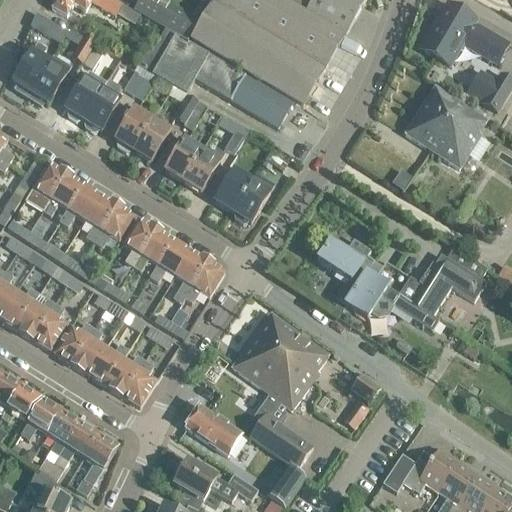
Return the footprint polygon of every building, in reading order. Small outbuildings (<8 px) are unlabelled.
[(87,15),(92,6),(115,19),(116,16),(128,23),(133,15),(108,0),(59,0),(52,12),(67,21),(75,8),(87,15)] [(187,43),(198,24),(193,21),(156,0),(141,0),(135,12),(187,43)] [(205,0),(202,7),(208,11),(214,0),(205,0)] [(325,71),(343,40),(274,0),(217,0),(214,6),(325,71)] [(345,37),(367,0),(313,0),(305,14),(345,37)] [(208,11),(202,7),(193,21),(198,24),(200,25),(208,11)] [(212,8),(191,45),(218,61),(302,110),(324,73),(212,8)] [(496,68),(509,46),(474,26),(475,24),(447,9),(421,53),(448,69),(461,48),(496,68)] [(66,35),(56,29),(52,36),(62,42),(66,35)] [(217,64),(218,61),(191,45),(189,48),(166,35),(152,58),(137,68),(153,77),(151,79),(185,99),(194,84),(271,129),(277,133),(280,129),(287,116),(292,108),(287,105),(217,64)] [(79,67),(92,46),(81,40),(68,60),(79,67)] [(37,47),(31,55),(12,86),(17,89),(14,93),(29,102),(50,66),(41,61),(46,52),(37,47)] [(93,50),(81,68),(90,73),(102,55),(93,50)] [(44,105),(49,108),(68,77),(67,77),(70,71),(53,61),(50,66),(29,102),(41,110),(44,105)] [(478,74),(464,96),(482,107),(496,116),(511,90),(511,85),(500,78),(495,85),(478,74)] [(122,93),(133,99),(143,81),(134,75),(122,93)] [(141,104),(152,87),(143,81),(133,99),(141,104)] [(65,114),(84,126),(103,95),(101,94),(84,83),(65,114)] [(97,137),(98,135),(101,136),(120,105),(115,102),(121,93),(107,84),(101,94),(103,95),(84,126),(85,127),(84,129),(85,132),(94,137),(97,137)] [(431,156),(460,109),(434,92),(404,138),(431,156)] [(173,123),(183,129),(194,111),(184,105),(173,123)] [(488,148),(478,142),(479,140),(477,138),(486,125),(460,109),(431,156),(457,173),(468,157),(478,163),(488,148)] [(191,134),(195,129),(202,116),(194,111),(183,129),(191,134)] [(130,156),(131,154),(133,155),(152,125),(134,114),(115,145),(118,146),(117,148),(118,152),(127,157),(130,156)] [(169,136),(158,129),(152,125),(133,155),(151,166),(169,136)] [(233,157),(244,140),(235,134),(224,152),(233,157)] [(8,143),(0,138),(0,163),(10,169),(14,162),(1,155),(8,143)] [(165,175),(184,186),(202,156),(183,145),(165,175)] [(264,163),(281,174),(287,165),(269,154),(264,163)] [(202,156),(184,186),(201,197),(219,167),(202,156)] [(10,169),(0,163),(0,174),(5,178),(10,169)] [(33,212),(41,217),(66,178),(60,175),(60,176),(48,168),(32,194),(41,199),(33,212)] [(24,178),(32,183),(36,177),(28,171),(24,178)] [(401,174),(392,187),(401,193),(410,180),(401,174)] [(234,217),(252,186),(233,175),(215,205),(234,217)] [(32,183),(24,178),(19,185),(28,190),(32,183)] [(57,209),(66,215),(82,189),(72,183),(72,182),(66,178),(41,217),(49,222),(57,209)] [(234,217),(237,218),(235,221),(236,224),(244,229),(247,228),(249,226),(251,227),(274,190),(256,179),(252,186),(234,217)] [(82,189),(66,215),(58,228),(66,233),(74,220),(83,225),(99,200),(82,189)] [(92,249),(117,209),(111,206),(110,207),(99,200),(83,225),(93,232),(85,245),(92,249)] [(3,213),(11,217),(15,210),(7,205),(3,213)] [(117,209),(92,249),(100,254),(108,241),(119,247),(135,222),(123,215),(123,213),(117,209)] [(11,217),(3,213),(0,217),(0,224),(5,227),(11,217)] [(124,268),(131,273),(156,233),(149,229),(149,230),(139,224),(122,250),(132,256),(124,268)] [(24,245),(29,236),(18,229),(13,238),(24,245)] [(147,265),(156,271),(172,245),(161,238),(162,237),(156,233),(131,273),(139,278),(147,265)] [(29,236),(24,245),(41,255),(46,247),(29,236)] [(10,243),(5,251),(15,258),(20,249),(10,243)] [(345,309),(373,265),(366,261),(370,255),(353,244),(345,256),(329,245),(316,264),(347,284),(342,292),(342,291),(335,302),(345,309)] [(172,245),(156,271),(148,283),(156,288),(164,276),(174,281),(189,256),(172,245)] [(46,247),(41,255),(58,266),(63,258),(63,257),(46,247)] [(28,266),(33,257),(20,249),(15,258),(28,266)] [(452,252),(445,263),(440,260),(435,268),(436,273),(432,278),(426,274),(418,287),(409,281),(397,299),(433,321),(452,291),(464,299),(467,294),(478,301),(486,288),(479,284),(486,274),(452,252)] [(189,256),(174,281),(182,287),(172,303),(181,308),(183,304),(207,265),(201,261),(200,262),(189,256)] [(63,258),(58,266),(75,277),(80,269),(63,258)] [(49,279),(54,271),(45,265),(40,274),(49,279)] [(207,265),(183,304),(191,309),(198,297),(207,303),(223,277),(213,270),(213,269),(207,265)] [(373,265),(345,309),(367,323),(380,301),(432,335),(439,325),(433,321),(397,299),(373,283),(381,271),(373,265)] [(80,269),(75,277),(95,290),(100,282),(80,269)] [(66,290),(71,282),(54,271),(49,279),(66,290)] [(3,276),(0,280),(0,320),(15,296),(6,291),(12,281),(3,276)] [(71,282),(66,290),(79,298),(84,290),(71,282)] [(102,294),(114,301),(119,293),(107,286),(102,294)] [(0,320),(0,323),(15,333),(32,307),(33,307),(38,298),(29,293),(23,302),(15,296),(0,320)] [(131,301),(119,293),(114,301),(126,309),(131,301)] [(104,315),(110,306),(100,300),(94,308),(104,315)] [(32,307),(15,333),(19,335),(18,337),(31,345),(32,344),(55,309),(46,303),(41,313),(33,307),(32,307)] [(136,304),(131,312),(142,319),(147,311),(136,304)] [(110,306),(104,315),(117,323),(122,314),(110,306)] [(342,311),(335,307),(332,312),(339,316),(342,311)] [(32,344),(49,354),(66,328),(57,323),(63,314),(55,309),(32,344)] [(154,326),(165,334),(171,325),(159,318),(154,326)] [(291,415),(314,383),(318,378),(316,376),(328,359),(287,330),(270,318),(255,340),(232,372),(291,415)] [(141,338),(146,330),(135,322),(129,331),(141,338)] [(165,334),(176,341),(182,332),(171,325),(165,334)] [(53,357),(70,368),(93,333),(85,328),(79,337),(70,331),(53,357)] [(155,347),(160,338),(149,332),(144,340),(155,347)] [(88,379),(104,353),(96,347),(101,338),(93,333),(70,368),(69,369),(83,378),(84,376),(88,379)] [(160,338),(155,347),(168,355),(173,347),(160,338)] [(121,363),(122,364),(128,355),(119,349),(113,358),(104,353),(88,379),(104,389),(121,363)] [(477,356),(471,352),(466,359),(473,363),(477,356)] [(122,364),(121,363),(104,389),(108,391),(107,393),(121,401),(121,400),(144,364),(136,360),(130,369),(122,364)] [(144,364),(121,400),(139,411),(156,385),(147,380),(153,371),(144,364)] [(22,388),(3,376),(0,380),(0,417),(2,418),(6,413),(22,388)] [(350,393),(369,407),(380,392),(361,378),(350,393)] [(22,388),(6,413),(25,425),(41,399),(22,388)] [(19,458),(37,432),(46,438),(62,413),(44,401),(11,454),(19,458)] [(226,458),(231,451),(240,438),(198,410),(184,430),(226,458)] [(46,438),(56,444),(50,454),(58,459),(64,449),(80,424),(62,413),(46,438)] [(264,418),(247,442),(287,470),(293,474),(310,450),(264,418)] [(80,424),(64,449),(58,459),(54,466),(44,480),(55,487),(74,455),(82,461),(99,436),(80,424)] [(85,500),(97,482),(118,448),(99,436),(82,461),(93,468),(88,477),(82,485),(76,495),(85,500)] [(20,460),(29,466),(35,456),(29,453),(23,454),(20,460)] [(425,488),(435,495),(438,497),(458,466),(438,453),(427,470),(417,463),(415,466),(402,458),(396,467),(396,466),(376,496),(391,505),(402,487),(418,498),(425,488)] [(46,461),(37,475),(44,480),(54,466),(46,461)] [(178,505),(189,511),(191,511),(197,511),(207,493),(225,504),(229,498),(233,501),(235,497),(249,506),(256,495),(231,480),(225,489),(187,465),(174,488),(184,494),(178,505)] [(453,511),(476,478),(458,466),(438,497),(445,502),(438,511),(453,511)] [(286,511),(302,489),(306,483),(307,482),(293,474),(287,470),(267,499),(285,511),(286,511)] [(30,511),(68,511),(71,507),(66,505),(70,497),(37,476),(33,484),(32,488),(32,492),(35,495),(38,497),(30,511)] [(476,478),(453,511),(481,511),(495,491),(476,478)] [(0,489),(0,501),(11,506),(16,496),(0,489)] [(510,511),(511,510),(511,502),(495,491),(481,511),(510,511)] [(282,511),(270,504),(261,498),(253,510),(256,511),(282,511)] [(8,511),(11,506),(0,501),(0,511),(8,511)]
